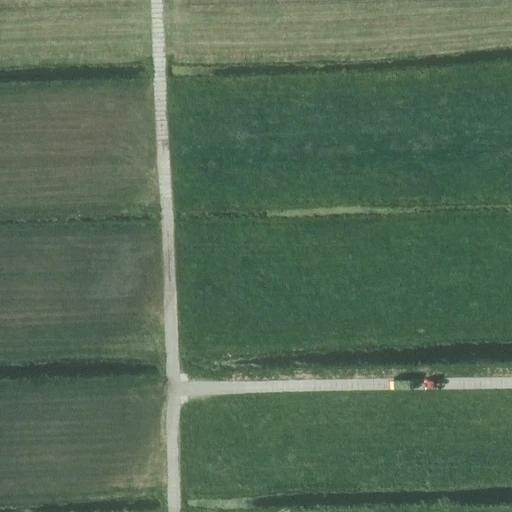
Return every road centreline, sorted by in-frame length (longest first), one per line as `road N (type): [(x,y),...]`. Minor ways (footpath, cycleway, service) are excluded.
road 1 (track): [(162,0),(175,511)]
road 2 (track): [(176,394),(511,384)]
